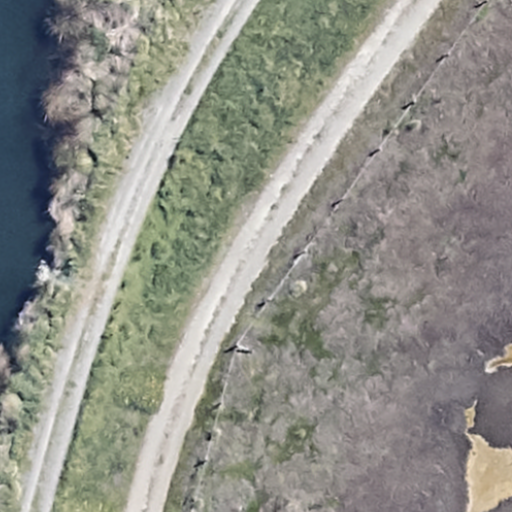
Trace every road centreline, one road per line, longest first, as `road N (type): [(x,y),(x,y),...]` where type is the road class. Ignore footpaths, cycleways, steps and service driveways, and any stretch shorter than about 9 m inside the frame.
road 1 (track): [(415,0),(313,142),(246,263),(173,436),(152,511)]
road 2 (track): [(231,0),(124,175),(62,330),(16,511)]
